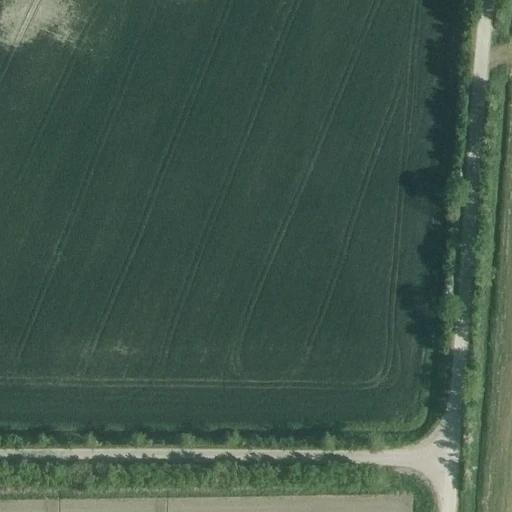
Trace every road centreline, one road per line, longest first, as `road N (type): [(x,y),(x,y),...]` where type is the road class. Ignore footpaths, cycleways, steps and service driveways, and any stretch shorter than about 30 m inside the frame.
road 1 (unclassified): [(451,459),(486,0)]
road 2 (unclassified): [(451,459),(0,456)]
